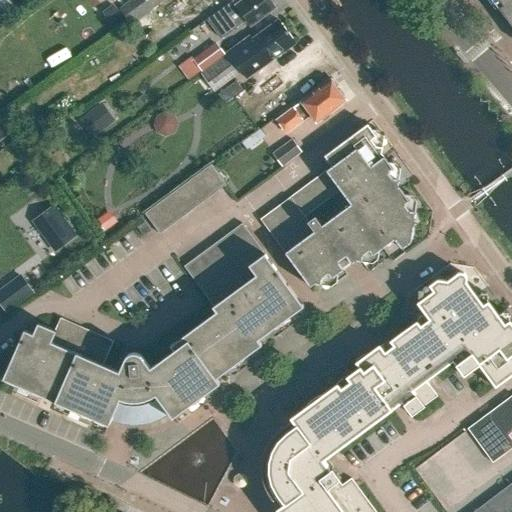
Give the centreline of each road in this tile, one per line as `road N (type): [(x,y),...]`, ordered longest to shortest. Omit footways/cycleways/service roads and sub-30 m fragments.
road 1 (residential): [(511,280),(306,0)]
road 2 (residential): [(511,387),(481,408),(466,406),(373,474),(401,511)]
road 3 (residential): [(190,511),(0,423)]
